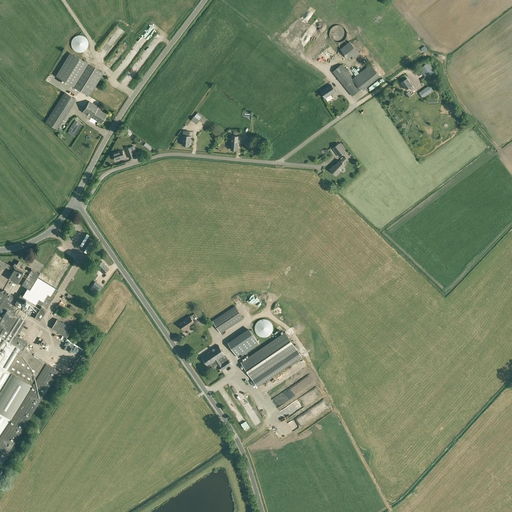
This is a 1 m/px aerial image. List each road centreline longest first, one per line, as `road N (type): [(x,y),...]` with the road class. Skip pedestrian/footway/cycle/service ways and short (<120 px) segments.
road 1 (unclassified): [(261,511),(233,435),(81,208)]
road 2 (unclassified): [(74,198),(122,111),(204,0)]
road 3 (unclassified): [(81,208),(104,174),(156,156),(277,163)]
road 4 (unclassified): [(277,163),(396,77)]
road 5 (unknown): [(51,230),(81,251),(81,264),(34,333)]
